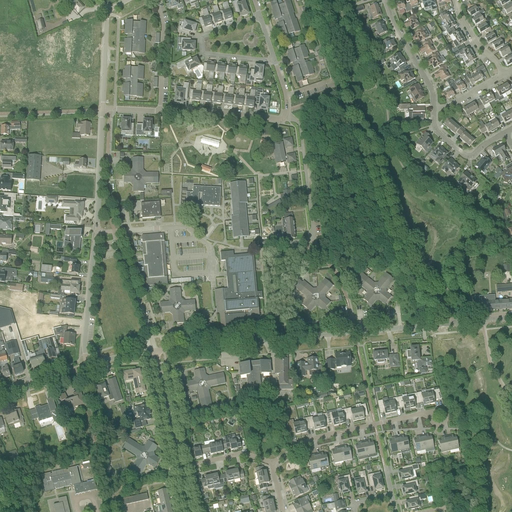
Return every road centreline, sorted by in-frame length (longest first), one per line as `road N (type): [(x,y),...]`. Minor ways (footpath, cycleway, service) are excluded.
road 1 (unclassified): [(154,351),(511,316)]
road 2 (residential): [(431,414),(309,439),(268,465)]
road 3 (residential): [(258,16),(200,36),(202,55),(273,60)]
road 4 (residential): [(284,115),(300,128),(320,245)]
road 5 (unclassified): [(84,366),(94,233)]
road 6 (residential): [(159,111),(284,115)]
road 7 (unclassified): [(94,233),(102,109)]
road 8 (residential): [(433,109),(387,0)]
